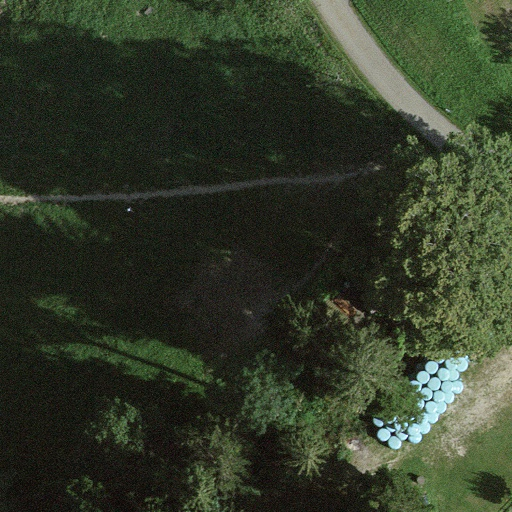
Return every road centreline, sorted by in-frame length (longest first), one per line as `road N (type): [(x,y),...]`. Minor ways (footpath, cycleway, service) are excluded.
road 1 (track): [(511,291),(433,424),(330,511)]
road 2 (track): [(328,0),(408,100),(511,183)]
